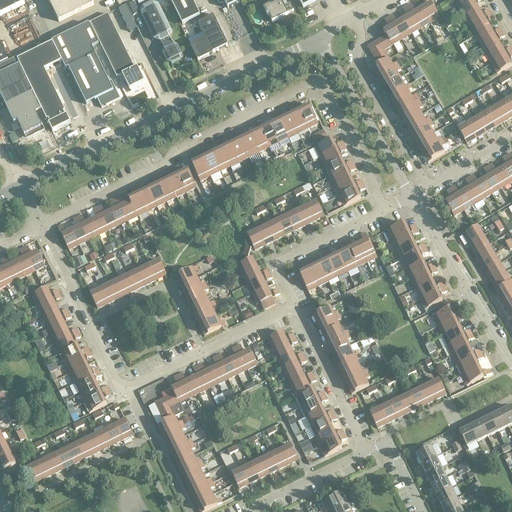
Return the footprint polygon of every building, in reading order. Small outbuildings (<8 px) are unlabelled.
[(0,0),(0,16),(25,4),(22,0),(0,0)] [(71,3),(69,0),(51,0),(48,2),(53,12),(71,3)] [(94,5),(91,0),(77,0),(71,3),(76,14),(94,5)] [(191,0),(169,0),(182,25),(200,16),(191,0)] [(223,0),(227,9),(244,0),(223,0)] [(294,11),(290,4),(288,5),(285,0),(283,0),(271,6),(271,5),(264,8),(267,16),(268,16),(272,23),(279,20),(280,21),(281,22),(283,23),(285,22),(286,20),(286,18),(285,17),(288,15),(287,14),(294,11)] [(298,0),(301,6),(301,5),(303,9),(321,0),(298,0)] [(473,0),(472,0),(452,0),(458,9),(473,0)] [(478,9),(473,0),(458,9),(463,18),(478,9)] [(134,2),(126,6),(131,17),(139,13),(134,2)] [(153,40),(160,42),(169,38),(171,31),(158,4),(151,2),(143,7),(140,13),(153,40)] [(76,14),(71,3),(53,12),(58,22),(76,14)] [(439,18),(431,3),(421,9),(429,24),(439,18)] [(429,24),(421,9),(411,15),(420,29),(429,24)] [(484,19),(478,9),(463,18),(469,27),(484,19)] [(108,15),(90,23),(110,65),(128,56),(108,15)] [(420,29),(411,15),(402,20),(411,35),(420,29)] [(198,24),(205,38),(220,31),(213,17),(198,24)] [(489,28),(484,19),(469,27),(474,37),(489,28)] [(411,35),(402,20),(393,26),(402,40),(411,35)] [(402,40),(393,26),(383,31),(386,36),(392,46),(402,40)] [(495,37),(489,28),(474,37),(480,46),(495,37)] [(220,31),(205,38),(190,46),(198,61),(228,46),(220,31)] [(392,46),(386,36),(368,47),(378,65),(388,60),(383,51),(392,46)] [(500,47),(495,37),(480,46),(485,55),(500,47)] [(173,46),(169,38),(160,42),(164,50),(162,54),(167,63),(171,65),(180,61),(182,56),(177,47),(173,46)] [(61,61),(52,43),(17,61),(26,79),(47,121),(48,120),(50,124),(48,124),(52,132),(70,124),(66,115),(65,116),(63,113),(65,112),(44,70),(61,61)] [(506,56),(500,47),(485,55),(491,65),(506,56)] [(0,65),(8,61),(3,52),(0,53),(0,65)] [(109,82),(95,55),(68,69),(86,105),(97,100),(101,108),(120,99),(111,81),(109,82)] [(134,69),(128,56),(110,65),(116,78),(122,75),(129,90),(145,83),(137,67),(134,69)] [(511,66),(506,56),(491,65),(497,74),(511,66)] [(0,67),(0,95),(2,100),(29,87),(16,59),(0,67)] [(392,66),(388,60),(378,65),(372,69),(378,79),(398,67),(396,63),(392,66)] [(401,71),(398,67),(378,79),(383,88),(400,79),(396,73),(401,71)] [(403,84),(400,79),(383,88),(389,98),(409,86),(407,82),(403,84)] [(412,89),(409,86),(389,98),(394,107),(411,97),(407,92),(412,89)] [(41,111),(29,87),(2,100),(14,124),(18,122),(36,113),(41,111)] [(414,103),(411,97),(394,107),(400,116),(420,104),(418,100),(414,103)] [(511,117),(511,114),(505,102),(495,108),(504,122),(511,117)] [(423,108),(420,104),(400,116),(405,126),(422,116),(418,110),(423,108)] [(310,108),(299,113),(308,130),(318,125),(310,108)] [(504,122),(495,108),(486,113),(495,128),(504,122)] [(44,131),(36,113),(18,122),(26,140),(44,131)] [(308,130),(299,113),(290,117),(298,134),(308,130)] [(495,128),(486,113),(477,119),(486,133),(495,128)] [(425,121),(422,116),(405,126),(411,135),(431,123),(429,119),(425,121)] [(298,134),(290,117),(280,122),(288,139),(298,134)] [(486,133),(477,119),(468,124),(476,139),(486,133)] [(288,139),(280,122),(270,127),(279,144),(288,139)] [(434,126),(431,123),(411,135),(417,144),(433,135),(429,129),(434,126)] [(476,139),(468,124),(458,130),(467,145),(476,139)] [(279,144),(270,127),(261,132),(269,149),(279,144)] [(269,149),(261,132),(251,137),(259,153),(269,149)] [(327,139),(324,132),(312,138),(315,145),(327,139)] [(14,134),(9,136),(13,144),(18,142),(14,134)] [(436,140),(433,135),(417,144),(422,153),(443,141),(440,138),(436,140)] [(259,153),(251,137),(241,141),(249,158),(259,153)] [(336,151),(331,140),(314,149),(319,159),(336,151)] [(249,158),(241,141),(231,146),(239,163),(249,158)] [(445,145),(443,141),(422,153),(428,163),(444,154),(441,148),(445,145)] [(239,163),(231,146),(221,151),(230,168),(239,163)] [(230,168),(221,151),(212,156),(220,173),(230,168)] [(341,160),(336,151),(319,159),(324,169),(341,160)] [(276,152),(272,154),(277,164),(281,162),(276,152)] [(220,173),(212,156),(202,160),(210,177),(220,173)] [(210,177),(202,160),(192,165),(200,182),(210,177)] [(346,170),(341,160),(324,169),(329,178),(346,170)] [(511,182),(511,165),(511,164),(501,169),(510,184),(511,182)] [(510,184),(501,169),(492,175),(501,190),(510,184)] [(351,180),(346,170),(329,178),(334,188),(351,180)] [(196,188),(188,171),(178,177),(186,194),(196,188)] [(501,190),(492,175),(483,180),(492,195),(501,190)] [(186,194),(178,177),(168,181),(176,198),(186,194)] [(355,189),(351,180),(334,188),(338,198),(355,189)] [(492,195),(483,180),(474,186),(482,201),(492,195)] [(176,198),(168,181),(158,186),(167,203),(176,198)] [(167,203),(158,186),(149,191),(157,208),(167,203)] [(482,201),(474,186),(464,191),(473,206),(482,201)] [(360,200),(355,189),(338,198),(343,208),(360,200)] [(157,208),(149,191),(139,196),(147,213),(157,208)] [(473,206),(464,191),(455,197),(464,212),(473,206)] [(129,201),(129,202),(130,202),(137,217),(147,213),(139,196),(138,193),(133,195),(135,198),(129,201)] [(326,195),(320,198),(323,204),(329,202),(326,195)] [(464,212),(455,197),(445,203),(454,217),(464,212)] [(130,202),(129,202),(120,207),(127,222),(137,217),(130,202)] [(316,202),(306,207),(313,222),(324,217),(316,202)] [(127,222),(120,207),(110,212),(118,227),(127,222)] [(313,222),(306,207),(296,212),(304,227),(313,222)] [(118,227),(110,212),(101,216),(108,232),(118,227)] [(304,227),(296,212),(287,217),(294,232),(304,227)] [(108,232),(101,216),(91,221),(98,237),(108,232)] [(496,216),(491,219),(494,224),(499,221),(496,216)] [(294,232),(287,217),(277,221),(284,237),(294,232)] [(98,237),(91,221),(81,226),(89,241),(98,237)] [(284,237),(277,221),(267,226),(275,241),(284,237)] [(409,234),(404,223),(387,232),(392,242),(409,234)] [(89,241),(81,226),(71,231),(79,246),(89,241)] [(275,241),(267,226),(257,231),(265,246),(275,241)] [(483,237),(477,227),(462,236),(468,245),(483,237)] [(79,246),(71,231),(61,236),(69,251),(79,246)] [(265,246),(257,231),(247,236),(255,251),(265,246)] [(413,243),(409,234),(392,242),(396,252),(413,243)] [(489,246),(483,237),(468,245),(474,255),(489,246)] [(377,259),(369,242),(358,247),(367,264),(377,259)] [(418,253),(413,243),(396,252),(401,261),(418,253)] [(494,255),(489,246),(474,255),(479,264),(494,255)] [(367,264),(358,247),(349,251),(357,268),(367,264)] [(357,268),(349,251),(339,256),(347,273),(357,268)] [(38,252),(27,257),(35,272),(45,267),(38,252)] [(423,263),(418,253),(401,261),(406,271),(423,263)] [(500,265),(494,255),(479,264),(485,273),(500,265)] [(347,273),(339,256),(329,261),(338,278),(347,273)] [(35,272),(27,257),(18,262),(25,277),(35,272)] [(80,258),(73,261),(77,269),(84,266),(80,258)] [(237,266),(242,276),(257,269),(252,259),(237,266)] [(117,261),(112,263),(115,270),(120,268),(117,261)] [(159,261),(149,266),(156,281),(166,276),(159,261)] [(338,278),(329,261),(320,266),(328,283),(338,278)] [(25,277),(18,262),(8,266),(15,282),(25,277)] [(425,268),(423,263),(406,271),(410,281),(435,269),(433,264),(425,268)] [(505,274),(500,265),(485,273),(490,282),(505,274)] [(15,282),(8,266),(0,270),(0,274),(6,287),(15,282)] [(156,281),(149,266),(139,270),(146,286),(156,281)] [(328,283),(320,266),(310,270),(318,287),(328,283)] [(175,277),(180,287),(197,279),(194,273),(199,271),(196,267),(175,277)] [(262,279),(257,269),(242,276),(247,286),(262,279)] [(438,273),(435,269),(410,281),(415,291),(432,282),(429,277),(438,273)] [(146,286),(139,270),(129,275),(137,290),(146,286)] [(318,287),(310,270),(300,275),(308,292),(318,287)] [(510,283),(505,274),(490,282),(496,292),(511,283),(510,283)] [(137,290),(129,275),(120,280),(127,295),(137,290)] [(366,275),(361,277),(365,284),(369,282),(366,275)] [(200,285),(197,279),(180,287),(185,297),(206,287),(204,283),(200,285)] [(267,288),(262,279),(247,286),(252,296),(267,288)] [(127,295),(120,280),(110,285),(117,300),(127,295)] [(435,288),(432,282),(415,291),(420,300),(437,292),(440,291),(445,288),(443,284),(435,288)] [(511,282),(510,283),(511,283),(496,292),(502,301),(511,295),(511,282)] [(117,300),(110,285),(100,289),(108,305),(117,300)] [(30,287),(24,291),(26,296),(33,292),(30,287)] [(208,291),(206,287),(185,297),(190,307),(207,299),(204,293),(208,291)] [(272,299),(267,288),(252,296),(257,306),(261,304),(272,299)] [(52,299),(47,289),(31,296),(36,306),(52,299)] [(108,305),(100,289),(90,294),(97,310),(108,305)] [(442,302),(437,292),(420,300),(425,311),(438,304),(442,302)] [(511,295),(502,301),(507,311),(511,307),(511,295)] [(352,297),(346,300),(351,311),(357,307),(352,297)] [(404,297),(400,299),(404,307),(408,305),(404,297)] [(56,309),(52,299),(36,306),(41,316),(56,309)] [(209,304),(207,299),(190,307),(194,317),(216,306),(214,302),(209,304)] [(275,305),(272,299),(261,304),(264,311),(275,305)] [(438,304),(425,311),(426,314),(440,307),(438,304)] [(218,310),(216,306),(194,317),(199,326),(216,318),(213,312),(218,310)] [(351,311),(347,312),(352,322),(362,317),(357,307),(351,311)] [(333,314),(330,308),(313,316),(318,327),(339,316),(338,312),(333,314)] [(445,308),(431,314),(433,317),(446,311),(445,308)] [(61,318),(56,309),(41,316),(46,326),(61,318)] [(432,318),(437,328),(454,320),(449,309),(446,311),(433,317),(432,318)] [(235,310),(230,312),(234,319),(238,317),(235,310)] [(341,320),(339,316),(318,327),(323,336),(340,328),(337,322),(341,320)] [(66,328),(61,318),(46,326),(51,335),(66,328)] [(219,324),(216,318),(199,326),(204,337),(221,328),(225,326),(223,322),(219,324)] [(362,319),(353,324),(356,331),(365,326),(362,319)] [(459,329),(454,320),(437,328),(442,338),(459,329)] [(71,338),(66,328),(51,335),(55,345),(71,338)] [(343,334),(340,328),(323,336),(328,346),(349,336),(347,332),(343,334)] [(464,339),(459,329),(442,338),(447,347),(464,339)] [(287,343),(282,332),(267,340),(272,350),(287,343)] [(351,340),(349,336),(328,346),(332,356),(349,347),(347,342),(351,340)] [(75,347),(71,338),(55,345),(60,355),(76,347),(75,347)] [(469,349),(464,339),(447,347),(452,357),(469,349)] [(292,352),(287,343),(272,350),(277,360),(292,352)] [(431,343),(425,346),(429,355),(435,352),(431,343)] [(257,345),(252,347),(255,354),(261,351),(257,345)] [(77,346),(75,347),(76,347),(60,355),(65,365),(82,357),(77,346)] [(376,346),(371,349),(375,357),(380,354),(376,346)] [(352,353),(349,347),(332,356),(337,365),(358,355),(357,351),(352,353)] [(471,354),(469,349),(452,357),(457,367),(482,354),(480,350),(471,354)] [(258,366),(250,350),(240,356),(247,371),(258,366)] [(297,362),(292,352),(277,360),(281,370),(297,362)] [(484,359),(482,354),(457,367),(461,376),(478,368),(476,363),(484,359)] [(360,359),(358,355),(337,365),(342,375),(359,367),(356,361),(360,359)] [(247,371),(240,356),(230,360),(238,376),(247,371)] [(87,366),(82,357),(65,365),(70,375),(87,366)] [(238,376),(230,360),(220,365),(228,380),(238,376)] [(301,372),(297,362),(281,370),(286,379),(301,372)] [(56,363),(47,367),(49,373),(59,368),(56,363)] [(228,380),(220,365),(211,370),(218,385),(228,380)] [(92,376),(87,366),(70,375),(75,384),(92,376)] [(362,373),(359,367),(342,375),(347,385),(368,374),(366,370),(362,373)] [(483,378),(478,368),(461,376),(466,387),(483,378)] [(218,385),(211,370),(201,375),(209,390),(218,385)] [(306,381),(301,372),(286,379),(291,389),(306,381)] [(370,378),(368,374),(347,385),(352,395),(369,387),(365,380),(370,378)] [(209,390),(201,375),(191,379),(199,395),(209,390)] [(96,386),(92,376),(75,384),(79,394),(96,386)] [(199,395),(191,379),(182,384),(189,399),(199,395)] [(446,396),(439,380),(429,385),(436,401),(446,396)] [(311,391),(306,381),(291,389),(296,399),(311,391)] [(189,399),(182,384),(171,389),(174,394),(179,404),(189,399)] [(436,401),(429,385),(419,390),(426,405),(436,401)] [(101,395),(96,386),(79,394),(84,404),(101,395)] [(313,390),(311,391),(296,399),(301,409),(318,400),(313,390)] [(426,405),(419,390),(409,395),(417,410),(426,405)] [(174,394),(155,403),(164,423),(175,418),(170,409),(179,404),(174,394)] [(106,406),(101,395),(84,404),(89,414),(106,406)] [(417,410),(409,395),(399,399),(407,415),(417,410)] [(218,396),(213,398),(217,405),(222,403),(218,396)] [(407,415),(399,399),(390,404),(397,420),(407,415)] [(322,410),(318,400),(301,409),(305,419),(322,410)] [(397,420),(390,404),(380,409),(388,424),(397,420)] [(511,406),(500,412),(508,427),(511,425),(511,406)] [(388,424),(380,409),(370,414),(377,429),(388,424)] [(327,420),(322,410),(305,419),(310,428),(327,420)] [(508,427),(500,412),(494,415),(493,413),(489,415),(498,432),(508,427)] [(498,432),(489,415),(485,417),(486,419),(480,422),(487,437),(498,432)] [(294,417),(287,420),(290,425),(296,422),(294,417)] [(177,424),(175,418),(164,423),(157,426),(162,436),(184,426),(182,422),(177,424)] [(197,420),(190,423),(193,428),(200,425),(197,420)] [(332,430),(327,420),(310,428),(315,438),(332,430)] [(133,436),(125,421),(115,426),(122,441),(133,436)] [(487,437),(480,422),(474,425),(473,423),(469,425),(477,442),(487,437)] [(477,442),(469,425),(464,427),(466,429),(459,433),(467,448),(477,442)] [(122,441),(115,426),(105,431),(113,446),(122,441)] [(186,430),(184,426),(162,436),(167,446),(184,438),(181,432),(186,430)] [(337,439),(332,430),(315,438),(320,448),(337,439)] [(113,446),(105,431),(95,435),(103,451),(113,446)] [(103,451),(95,435),(86,440),(93,456),(103,451)] [(187,443),(184,438),(167,446),(172,456),(193,445),(191,441),(187,443)] [(342,450),(337,439),(320,448),(325,458),(342,450)] [(93,456),(86,440),(76,445),(83,460),(93,456)] [(308,442),(300,446),(304,455),(313,451),(308,442)] [(0,458),(10,454),(6,444),(0,446),(0,458)] [(83,460),(76,445),(66,450),(74,465),(83,460)] [(195,449),(193,445),(172,456),(177,465),(194,457),(191,451),(195,449)] [(298,461),(291,446),(281,451),(288,466),(298,461)] [(415,453),(421,466),(436,458),(431,448),(422,452),(421,450),(415,453)] [(74,465),(66,450),(57,455),(64,470),(74,465)] [(288,466),(281,451),(271,455),(278,471),(288,466)] [(15,464),(10,454),(0,458),(0,471),(0,472),(15,464)] [(64,470),(57,455),(47,459),(54,475),(64,470)] [(278,471),(271,455),(261,460),(269,475),(278,471)] [(196,463),(194,457),(177,465),(181,475),(203,465),(201,461),(196,463)] [(441,469),(436,458),(421,466),(424,472),(422,473),(424,477),(441,469)] [(54,475),(47,459),(37,464),(45,479),(54,475)] [(269,475),(261,460),(251,465),(259,480),(269,475)] [(45,479),(37,464),(27,469),(34,484),(45,479)] [(205,469),(203,465),(181,475),(186,485),(203,476),(200,471),(205,469)] [(259,480),(251,465),(242,470),(249,485),(259,480)] [(446,479),(441,469),(424,477),(426,481),(428,480),(431,486),(446,479)] [(249,485),(242,470),(232,475),(239,490),(249,485)] [(206,482),(203,476),(186,485),(191,494),(212,484),(210,480),(206,482)] [(451,489),(446,479),(431,486),(434,492),(432,493),(434,498),(451,489)] [(214,488),(212,484),(191,494),(196,504),(213,496),(210,490),(214,488)] [(456,499),(451,489),(434,498),(436,502),(438,501),(441,507),(456,499)] [(336,497),(327,501),(321,503),(325,511),(330,511),(332,511),(347,504),(341,491),(335,494),(336,497)] [(215,502),(213,496),(196,504),(199,511),(205,511),(222,504),(220,500),(215,502)] [(456,511),(461,510),(456,499),(441,507),(443,511),(456,511)] [(350,503),(347,504),(332,511),(351,511),(349,509),(352,507),(350,503)]
